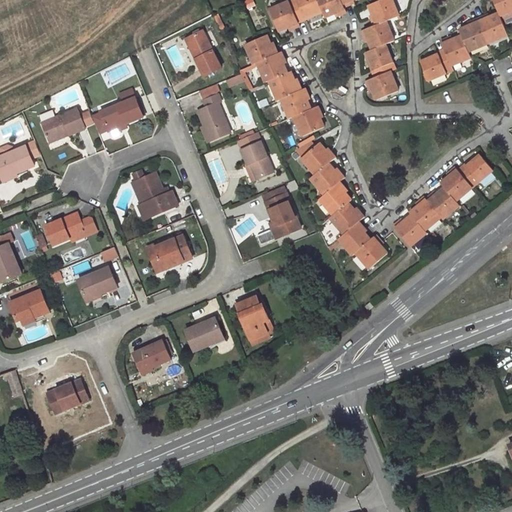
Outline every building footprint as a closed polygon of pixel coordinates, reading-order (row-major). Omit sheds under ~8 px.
[(252,0),(245,0),(243,1),(247,9),(255,6),(252,0)] [(293,0),(290,2),(299,22),(306,19),(305,17),(322,10),(318,0),(293,0)] [(318,0),(322,10),(323,12),(326,18),(338,12),(340,15),(347,12),(345,7),(343,4),(341,0),(318,0)] [(372,19),(375,26),(387,21),(399,16),(392,0),(382,0),(370,5),(375,18),(372,19)] [(511,0),(494,0),(500,13),(501,16),(503,15),(511,11),(511,0)] [(290,2),(270,10),(279,31),(292,26),(293,29),(301,26),(299,22),(290,2)] [(323,12),(322,10),(305,17),(306,19),(323,12)] [(511,11),(503,15),(506,22),(511,19),(511,11)] [(486,16),(479,19),(489,43),(509,35),(501,16),(500,13),(487,19),(486,16)] [(219,15),(214,17),(221,31),(226,28),(219,15)] [(473,25),(460,30),(463,36),(469,51),(489,43),(479,19),(472,22),(473,25)] [(375,26),(362,31),(365,39),(368,37),(373,50),(386,45),(395,41),(387,21),(375,26)] [(222,68),(204,31),(190,38),(200,58),(197,59),(205,77),(222,68)] [(267,35),(246,45),(255,65),(258,63),(279,53),(276,47),(273,48),(271,44),(267,35)] [(449,38),(442,41),(445,49),(452,66),(472,57),(469,51),(463,36),(450,41),(449,38)] [(200,58),(190,38),(187,40),(197,59),(200,58)] [(373,50),(368,52),(375,70),(372,71),(375,78),(391,71),(396,70),(386,45),(373,50)] [(445,49),(438,52),(439,55),(422,62),(429,81),(454,70),(452,66),(445,49)] [(258,63),(267,82),(270,81),(288,73),(284,65),(283,61),(286,59),(282,52),(279,53),(258,63)] [(368,52),(365,53),(372,71),(375,70),(368,52)] [(438,52),(421,60),(422,62),(439,55),(438,52)] [(254,65),(240,71),(249,88),(252,86),(244,72),(255,67),(254,65)] [(375,78),(366,81),(369,89),(372,88),(378,100),(399,91),(391,71),(375,78)] [(288,73),(270,81),(279,101),(282,99),(303,90),(300,83),(297,84),(295,80),(291,72),(288,73)] [(244,82),(241,74),(230,79),(233,87),(244,82)] [(303,90),(282,99),(291,119),(295,117),(312,109),(308,101),(306,97),(309,96),(306,88),(303,90)] [(145,117),(133,89),(120,95),(123,103),(101,112),(109,131),(120,127),(127,124),(128,124),(145,117)] [(231,133),(219,103),(222,101),(219,94),(204,101),(207,108),(199,111),(205,127),(211,141),(231,133)] [(312,109),(295,117),(303,137),(325,127),(321,119),(319,115),(322,114),(319,106),(312,109)] [(86,127),(95,123),(92,117),(90,111),(81,115),(78,109),(43,123),(50,141),(69,133),(70,135),(86,128),(86,127)] [(121,136),(122,133),(122,132),(121,130),(120,127),(109,131),(112,137),(115,139),(121,136)] [(211,141),(205,127),(202,128),(208,143),(211,141)] [(275,172),(258,132),(238,140),(249,165),(251,164),(258,180),(275,172)] [(51,143),(70,135),(69,133),(50,141),(51,143)] [(312,141),(296,150),(303,158),(317,146),(312,141)] [(35,166),(32,158),(41,155),(36,143),(15,151),(0,157),(0,172),(2,177),(18,171),(18,173),(35,166)] [(317,146),(303,158),(316,174),(317,175),(329,164),(337,158),(331,151),(329,154),(326,150),(320,143),(317,146)] [(0,157),(15,151),(13,147),(8,145),(0,148),(0,157)] [(479,153),(465,165),(466,167),(481,155),(479,153)] [(465,165),(459,170),(473,188),(494,170),(481,155),(466,167),(465,165)] [(258,180),(251,164),(249,165),(247,166),(253,182),(258,180)] [(316,174),(311,179),(325,195),(341,182),(346,178),(340,172),(338,174),(335,170),(329,164),(317,175),(316,174)] [(452,175),(442,183),(445,188),(456,201),(457,201),(473,188),(459,170),(456,167),(450,172),(452,175)] [(164,189),(156,173),(146,177),(142,170),(133,174),(136,181),(136,182),(146,203),(143,205),(141,206),(147,220),(179,205),(173,191),(170,193),(166,194),(164,189)] [(4,182),(20,176),(18,173),(18,171),(2,177),(4,182)] [(146,203),(136,182),(133,183),(143,205),(146,203)] [(325,195),(321,199),(334,215),(335,216),(349,203),(352,201),(346,193),(343,190),(346,188),(341,182),(325,195)] [(266,202),(288,194),(285,187),(263,196),(266,202)] [(433,193),(427,199),(442,217),(444,219),(460,205),(457,201),(456,201),(445,188),(435,196),(433,193)] [(302,228),(288,194),(266,202),(274,222),(271,223),(273,230),(277,239),(302,228)] [(421,204),(411,213),(412,215),(425,231),(426,230),(442,217),(427,199),(425,197),(419,202),(421,204)] [(334,215),(331,218),(345,234),(360,222),(365,217),(360,211),(358,213),(355,210),(349,203),(335,216),(334,215)] [(98,231),(93,219),(90,218),(82,222),(78,213),(46,226),(54,246),(73,238),(86,233),(87,235),(98,231)] [(400,221),(394,226),(411,246),(428,233),(426,230),(425,231),(412,215),(402,223),(400,221)] [(345,234),(340,239),(354,255),(357,253),(356,252),(371,240),(365,233),(363,230),(365,228),(360,222),(345,234)] [(277,239),(273,230),(258,236),(262,245),(277,239)] [(75,241),(87,235),(86,233),(73,238),(75,241)] [(22,274),(9,244),(13,242),(10,234),(0,238),(0,272),(4,282),(22,274)] [(47,246),(42,234),(36,237),(41,248),(47,246)] [(356,252),(357,253),(370,269),(388,254),(379,244),(382,241),(377,235),(371,240),(356,252)] [(193,258),(184,236),(176,239),(169,242),(168,240),(148,248),(154,261),(161,258),(166,269),(175,265),(175,264),(184,261),(184,262),(193,258)] [(107,262),(121,257),(117,247),(104,252),(107,262)] [(166,269),(161,258),(154,261),(158,272),(166,269)] [(118,287),(110,268),(79,280),(86,297),(101,291),(102,294),(118,287)] [(61,271),(53,275),(57,283),(65,279),(61,271)] [(51,312),(42,290),(10,303),(18,322),(22,320),(34,315),(35,318),(51,312)] [(88,302),(103,296),(102,294),(101,291),(86,297),(88,302)] [(272,326),(267,313),(266,313),(262,305),(261,305),(258,297),(238,305),(246,322),(245,323),(252,341),(269,334),(267,328),(272,326)] [(372,302),(366,307),(369,311),(375,306),(372,302)] [(24,325),(36,320),(35,318),(34,315),(22,320),(24,325)] [(226,339),(217,318),(186,330),(195,352),(213,344),(226,339)] [(275,332),(272,326),(267,328),(269,334),(275,332)] [(254,346),(271,338),(269,334),(252,341),(254,346)] [(175,354),(168,339),(164,341),(171,356),(175,354)] [(215,350),(228,345),(226,339),(213,344),(215,350)] [(164,341),(164,340),(133,354),(141,371),(153,365),(154,368),(172,359),(171,356),(164,341)] [(143,375),(155,370),(154,369),(154,368),(153,365),(141,371),(143,375)] [(24,394),(16,370),(3,374),(5,380),(9,379),(15,397),(24,394)] [(89,400),(81,380),(72,384),(73,386),(67,388),(66,386),(48,394),(55,411),(64,407),(65,410),(89,400)] [(206,486),(218,478),(211,468),(199,476),(206,486)]
